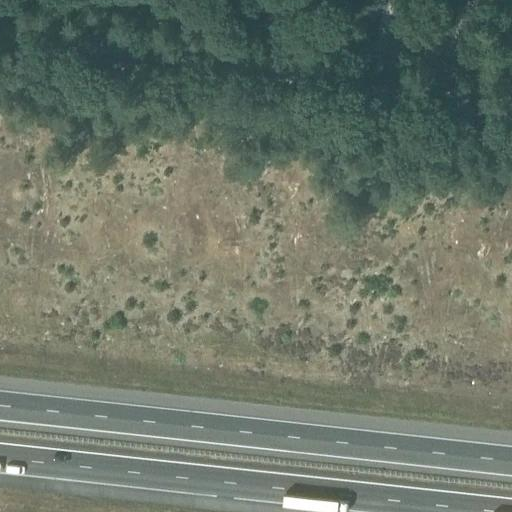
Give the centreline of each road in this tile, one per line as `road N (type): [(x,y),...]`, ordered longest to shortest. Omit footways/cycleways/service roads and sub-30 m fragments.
road 1 (track): [(0,24),(511,109)]
road 2 (motorway): [(511,459),(0,402)]
road 3 (motorway): [(0,464),(421,511)]
